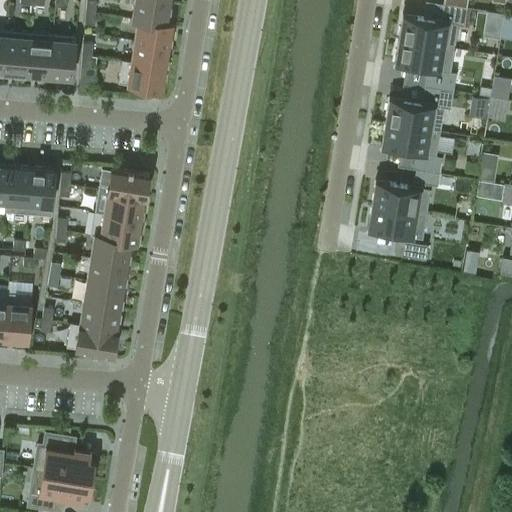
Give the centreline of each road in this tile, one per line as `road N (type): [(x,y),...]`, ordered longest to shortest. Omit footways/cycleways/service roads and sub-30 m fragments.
road 1 (tertiary): [(182,389),(253,0)]
road 2 (residential): [(180,121),(139,386)]
road 3 (residential): [(367,0),(327,246)]
road 4 (residential): [(0,107),(180,121)]
road 5 (residential): [(0,374),(139,386)]
road 6 (residential): [(139,386),(118,511)]
road 7 (tertiary): [(182,389),(161,511)]
road 8 (residential): [(201,0),(180,121)]
